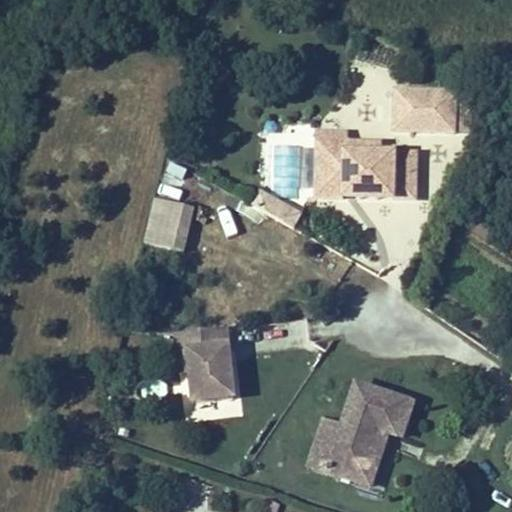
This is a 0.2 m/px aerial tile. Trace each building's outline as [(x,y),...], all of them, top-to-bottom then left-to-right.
[(344,76),(342,116),(403,118),(404,78),(344,76)] [(266,117),(266,135),(293,137),(293,127),(293,118),(266,117)] [(340,184),(362,184),(364,139),(327,138),(328,128),(293,127),(293,137),(266,135),(264,181),(292,182),(292,175),(340,176),(340,184)] [(180,185),(187,169),(173,162),(165,178),(180,185)] [(292,175),(292,182),(340,184),(340,176),(292,175)] [(295,222),(301,207),(261,191),(255,207),(295,222)] [(188,251),(195,203),(153,197),(146,244),(188,251)] [(173,307),(122,313),(124,332),(135,331),(137,353),(140,384),(181,380),(173,307)] [(135,331),(124,332),(127,354),(137,353),(135,331)] [(347,421),(355,424),(365,391),(314,374),(300,417),(282,411),(269,456),(287,462),(290,454),(322,465),(337,418),(347,421)] [(355,424),(360,425),(370,392),(365,391),(355,424)] [(329,475),(347,421),(337,418),(322,465),(290,454),(287,462),(329,475)]
